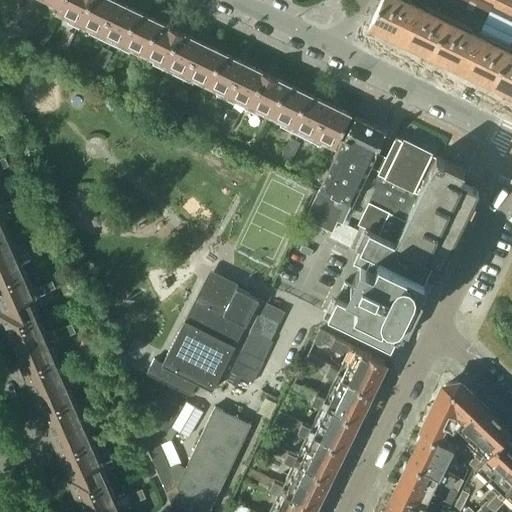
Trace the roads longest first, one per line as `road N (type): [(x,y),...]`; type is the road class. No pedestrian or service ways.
road 1 (residential): [(344,511),(438,327)]
road 2 (residential): [(511,137),(337,52)]
road 3 (residential): [(438,327),(511,172)]
